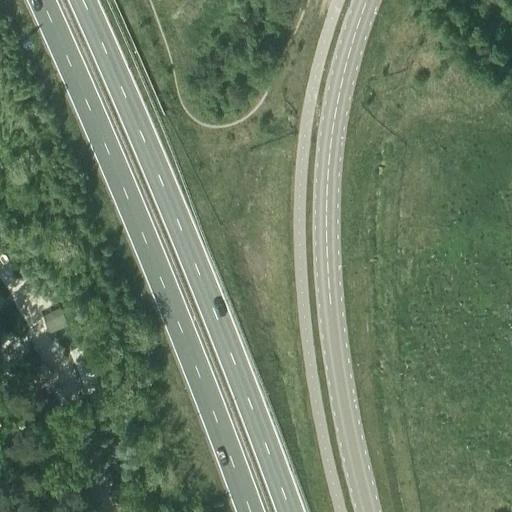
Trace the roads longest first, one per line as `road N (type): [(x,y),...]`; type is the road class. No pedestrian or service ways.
road 1 (trunk): [(290,511),(81,0)]
road 2 (trunk): [(42,0),(249,511)]
road 3 (tertiary): [(368,511),(337,373),(323,229),(335,105),(364,0)]
